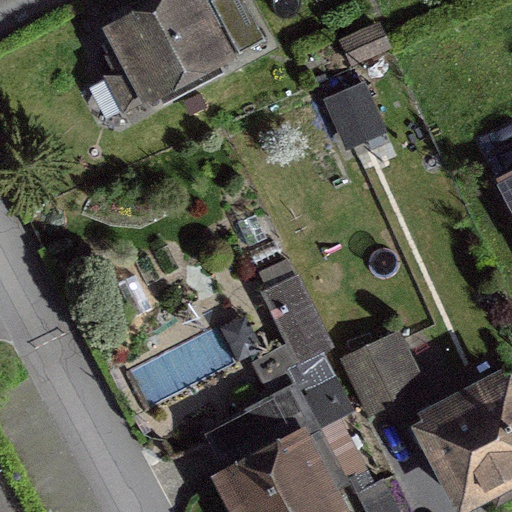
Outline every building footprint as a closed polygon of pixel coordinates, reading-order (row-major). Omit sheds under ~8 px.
[(145,104),(226,62),(193,0),(168,0),(107,32),(118,54),(105,60),(113,75),(103,80),(121,114),(144,102),(145,104)] [(511,175),(495,185),(511,218),(511,175)] [(302,369),(327,348),(295,281),(267,294),(275,312),(271,314),(276,325),(273,327),(296,356),(302,369)] [(400,342),(388,340),(341,363),(367,417),(423,390),(400,342)] [(460,506),(511,479),(511,410),(495,378),(442,406),(444,410),(406,431),(411,441),(423,435),(460,506)] [(343,486),(292,389),(200,437),(239,511),(330,511),(322,497),(343,486)] [(398,511),(384,483),(363,493),(372,511),(398,511)]
